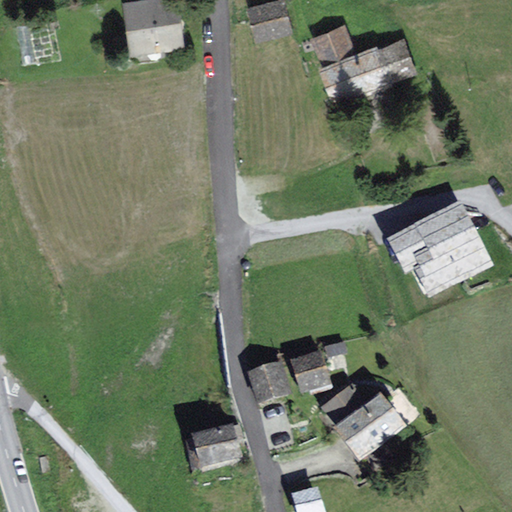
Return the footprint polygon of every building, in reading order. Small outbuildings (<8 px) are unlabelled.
[(173,48),(166,0),(159,0),(116,5),(123,55),(173,48)] [(286,34),(280,6),(243,14),(249,42),(286,34)] [(343,33),(309,44),(329,103),(408,76),(397,45),(353,60),(343,33)] [(485,262),(458,206),(393,238),(407,267),(419,262),(432,287),(485,262)] [(343,340),(324,346),(329,361),(348,354),(343,340)] [(328,381),(318,352),(294,360),(304,389),(319,384),(328,381)] [(282,380),(277,366),(254,374),(262,400),(286,393),(282,380)] [(401,428),(380,402),(366,414),(350,394),(327,412),(342,430),(337,435),(359,462),(401,428)] [(232,432),(198,441),(205,468),(239,459),(232,432)] [(320,511),(316,494),(295,499),(297,511),(320,511)]
